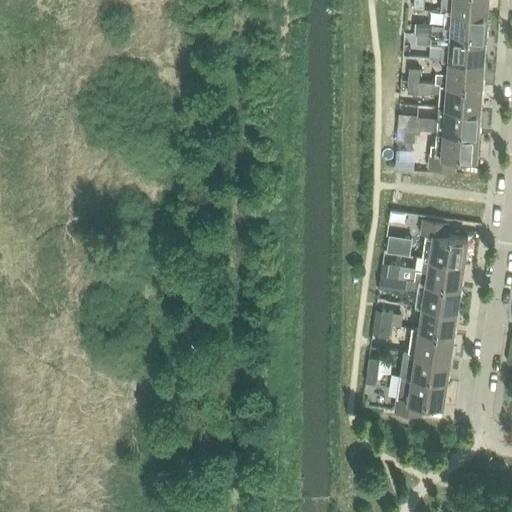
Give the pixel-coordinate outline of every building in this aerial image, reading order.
[(424,0),(413,0),(412,8),(424,9),(424,0)] [(444,10),(487,14),(487,0),(440,0),(440,10),(444,10)] [(403,9),(403,35),(420,35),(421,10),(403,9)] [(485,37),(487,14),(444,10),(443,24),(431,23),(430,33),(485,37)] [(485,37),(430,33),(430,44),(442,45),(441,59),(448,59),(483,61),(485,37)] [(448,59),(447,73),(435,72),(434,82),(439,83),(439,82),(482,85),(483,61),(448,59)] [(408,67),(407,80),(419,81),(420,68),(408,67)] [(419,81),(407,80),(406,92),(418,93),(419,81)] [(439,82),(439,83),(438,106),(480,109),(482,85),(439,82)] [(438,106),(436,130),(478,133),(480,109),(438,106)] [(398,127),(415,128),(416,116),(416,114),(399,113),(398,127)] [(415,128),(431,130),(432,117),(416,116),(415,128)] [(415,128),(404,128),(403,140),(414,141),(415,128)] [(430,144),(429,166),(455,168),(456,156),(476,158),(478,133),(436,130),(435,144),(430,144)] [(429,257),(464,262),(467,238),(447,235),(448,223),(423,219),(421,232),(425,233),(422,257),(429,258),(429,257)] [(388,234),(386,251),(409,254),(412,238),(388,234)] [(429,257),(429,258),(427,271),(415,269),(414,280),(418,280),(460,286),(464,262),(429,257)] [(387,275),(398,277),(400,264),(389,262),(387,275)] [(398,277),(387,275),(385,288),(396,289),(398,277)] [(418,280),(415,304),(422,305),(422,304),(457,310),(460,286),(418,280)] [(422,304),(422,305),(419,327),(419,328),(453,333),(457,310),(422,304)] [(380,322),(391,324),(393,312),(382,310),(380,322)] [(391,324),(380,322),(378,335),(389,337),(391,324)] [(419,328),(419,327),(412,326),(408,351),(450,357),(453,333),(419,328)] [(412,376),(446,381),(450,357),(408,351),(403,350),(400,375),(412,376)] [(369,357),(367,369),(378,371),(380,358),(369,357)] [(378,371),(367,369),(365,382),(376,383),(378,371)] [(412,376),(400,375),(395,410),(420,414),(422,402),(443,405),(446,381),(412,376)]
